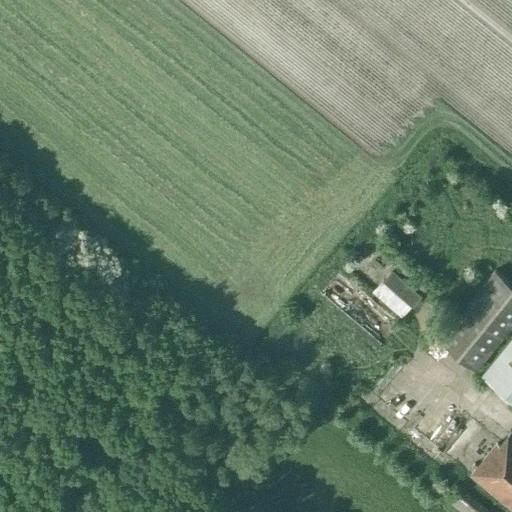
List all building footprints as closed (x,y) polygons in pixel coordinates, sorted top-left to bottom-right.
[(392,269),(384,280),(414,305),(423,294),(392,269)] [(439,338),(477,369),(511,326),(511,282),(495,269),(439,338)] [(511,335),(482,372),(511,396),(511,335)] [(435,361),(442,353),(426,341),(420,348),(435,361)] [(426,405),(430,417),(449,411),(445,399),(426,405)] [(497,441),(470,473),(511,507),(511,431),(510,430),(499,444),(497,441)] [(491,511),(461,486),(449,500),(462,511),(491,511)]
